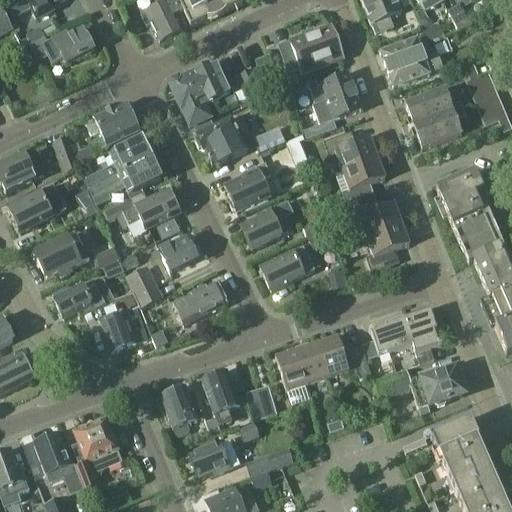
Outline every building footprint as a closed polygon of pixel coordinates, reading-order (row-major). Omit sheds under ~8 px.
[(26,13),(16,19),(25,39),(32,35),(43,30),(48,27),(42,15),(70,2),(68,0),(13,0),(14,0),(18,10),(23,7),(26,13)] [(181,18),(183,17),(184,16),(175,0),(155,0),(158,4),(160,3),(163,9),(141,19),(146,29),(150,28),(159,46),(183,35),(176,20),(181,18)] [(175,0),(184,16),(183,17),(190,31),(207,23),(206,19),(208,17),(221,11),(224,11),(226,15),(243,7),(239,0),(175,0)] [(374,38),(386,34),(382,23),(400,16),(393,0),(359,0),(369,28),(370,28),(374,38)] [(434,10),(445,3),(442,0),(414,0),(422,12),(432,6),(434,10)] [(458,35),(471,29),(460,10),(447,17),(458,35)] [(0,39),(12,33),(1,11),(0,11),(0,39)] [(442,37),(437,25),(424,31),(428,42),(442,37)] [(342,62),(330,29),(313,35),(312,32),(301,36),(302,39),(289,44),(290,49),(285,51),(289,61),(294,59),(300,77),(342,62)] [(29,49),(38,65),(47,60),(51,69),(63,63),(65,68),(93,54),(85,40),(84,40),(80,33),(66,40),(64,37),(52,43),(48,46),(45,41),(29,49)] [(392,92),(429,78),(429,77),(442,72),(437,59),(424,63),(416,42),(379,56),(392,92)] [(269,58),(254,64),(258,71),(272,65),(269,58)] [(469,84),(478,79),(474,69),(465,72),(469,84)] [(226,71),(219,74),(217,70),(210,73),(209,72),(208,72),(204,70),(196,74),(195,79),(208,108),(237,95),(231,83),(226,71)] [(231,83),(237,95),(245,91),(246,92),(258,86),(252,74),(231,83)] [(283,91),(298,86),(295,76),(279,81),(283,91)] [(470,97),(492,87),(488,76),(478,79),(469,84),(465,85),(470,97)] [(208,108),(195,79),(195,78),(182,84),(178,83),(171,86),(169,90),(181,115),(189,132),(210,122),(204,110),(208,108)] [(312,109),(313,112),(354,97),(348,79),(321,88),(321,89),(309,93),(315,108),(312,109)] [(474,108),(497,99),(492,87),(470,97),(474,108)] [(421,154),(461,140),(455,124),(465,120),(460,106),(450,109),(444,93),(404,108),(410,124),(415,122),(417,127),(407,131),(409,136),(419,132),(421,137),(416,139),(421,154)] [(361,115),(354,97),(313,112),(319,129),(333,124),(361,115)] [(497,99),(474,108),(479,119),(502,110),(497,99)] [(101,153),(138,136),(125,107),(93,123),(93,124),(85,127),(90,138),(99,135),(102,141),(97,143),(101,153)] [(484,131),(498,125),(507,121),(502,110),(479,119),(484,131)] [(511,132),(507,121),(498,125),(503,137),(511,132)] [(231,122),(196,138),(205,155),(205,154),(213,170),(247,154),(231,122)] [(336,132),(333,124),(319,129),(322,137),(336,132)] [(341,175),(377,163),(369,142),(349,149),(345,137),(323,145),(328,161),(335,158),(341,175)] [(303,138),(285,145),(301,182),(314,177),(300,145),(305,142),(303,138)] [(65,142),(49,150),(60,180),(76,174),(65,142)] [(105,184),(150,163),(141,142),(108,158),(116,174),(112,175),(110,171),(102,176),(83,184),(87,193),(105,184)] [(80,153),(74,155),(78,168),(95,162),(90,149),(80,153)] [(34,183),(43,179),(32,156),(23,160),(20,161),(19,158),(7,163),(9,166),(0,170),(0,190),(1,190),(5,198),(35,184),(34,183)] [(119,182),(123,190),(127,198),(160,183),(150,163),(105,184),(109,192),(118,188),(116,183),(119,182)] [(335,178),(341,196),(347,211),(369,203),(364,191),(385,184),(377,163),(341,175),(342,176),(335,178)] [(243,181),(223,189),(236,217),(270,201),(261,183),(270,179),(265,167),(255,172),(255,171),(241,177),(243,181)] [(488,205),(487,204),(474,174),(435,192),(440,203),(448,221),(468,268),(473,266),(482,285),(482,287),(484,291),(489,304),(491,303),(511,294),(511,283),(480,209),(486,206),(488,205)] [(52,220),(65,214),(52,189),(39,196),(39,195),(6,211),(20,238),(52,221),(52,220)] [(144,235),(178,219),(166,194),(146,204),(143,196),(129,202),(130,203),(118,209),(116,205),(99,213),(106,227),(113,224),(112,222),(122,218),(128,230),(139,225),(144,235)] [(87,195),(74,200),(85,222),(97,217),(87,195)] [(347,211),(353,227),(359,244),(366,242),(401,229),(393,208),(373,215),(369,203),(347,211)] [(290,234),(283,220),(292,216),(287,205),(268,214),(256,220),(257,223),(240,231),(251,254),(280,239),(290,234)] [(309,244),(332,234),(327,222),(303,232),(309,244)] [(401,229),(366,242),(372,259),(365,262),(371,277),(393,269),(389,257),(409,250),(401,229)] [(332,234),(309,244),(315,258),(338,249),(332,234)] [(117,263),(112,252),(106,237),(95,242),(101,257),(94,260),(99,271),(117,263)] [(68,273),(89,263),(83,251),(82,252),(75,238),(66,242),(39,255),(35,253),(33,261),(36,263),(46,283),(57,277),(60,282),(70,277),(68,273)] [(168,277),(196,263),(189,249),(188,249),(184,241),(169,248),(167,246),(156,252),(168,277)] [(291,255),(259,271),(270,295),(302,280),(302,279),(313,274),(302,251),(291,256),(291,255)] [(124,274),(137,267),(132,258),(119,264),(124,274)] [(99,273),(105,286),(123,278),(117,265),(99,273)] [(140,312),(161,302),(146,271),(125,281),(140,312)] [(98,327),(101,326),(100,325),(135,312),(131,299),(113,305),(101,283),(94,287),(106,310),(95,315),(98,327)] [(79,323),(95,315),(106,310),(94,287),(93,285),(82,290),(81,288),(52,303),(63,324),(76,317),(79,323)] [(194,325),(223,311),(212,288),(182,302),(183,303),(173,308),(183,329),(193,324),(194,325)] [(511,294),(491,303),(503,329),(495,333),(507,359),(511,356),(511,294)] [(100,325),(101,326),(112,357),(147,344),(135,312),(100,325)] [(412,349),(415,358),(415,357),(419,369),(434,364),(430,353),(438,350),(438,351),(441,350),(440,346),(438,346),(432,327),(434,326),(430,314),(404,322),(412,349)] [(0,350),(12,345),(4,330),(3,330),(0,322),(0,350)] [(412,349),(404,322),(392,326),(393,328),(373,335),(373,332),(368,334),(370,337),(373,345),(361,349),(366,363),(378,360),(412,349)] [(166,347),(161,335),(151,340),(156,352),(166,347)] [(320,348),(316,349),(327,383),(349,376),(338,342),(329,345),(323,342),(320,348)] [(307,389),(327,383),(316,349),(313,350),(307,347),(304,353),(296,356),(307,389)] [(361,351),(350,355),(359,383),(371,380),(361,351)] [(285,396),(307,389),(296,356),(293,357),(286,354),(283,360),(275,363),(285,396)] [(0,369),(0,399),(32,385),(20,360),(0,369)] [(405,375),(374,385),(380,403),(411,393),(418,414),(430,410),(464,400),(455,373),(435,380),(434,376),(419,381),(420,382),(409,385),(405,375)] [(214,420),(215,424),(217,430),(231,425),(227,415),(238,411),(235,401),(226,378),(202,387),(213,420),(214,420)] [(268,390),(256,393),(265,422),(276,419),(268,390)] [(188,401),(185,393),(160,402),(172,434),(173,434),(175,440),(179,441),(186,439),(189,435),(186,429),(202,423),(197,411),(192,412),(188,401)] [(253,425),(265,422),(256,393),(245,397),(253,425)] [(92,478),(121,466),(116,454),(117,453),(115,450),(117,446),(115,441),(111,440),(107,429),(109,425),(101,422),(100,426),(87,431),(84,429),(78,431),(78,435),(74,437),(86,466),(75,471),(85,494),(96,489),(92,478)] [(479,442),(470,422),(429,440),(438,460),(479,442)] [(221,441),(217,430),(215,424),(205,428),(211,445),(221,441)] [(327,429),(330,437),(343,432),(341,424),(327,429)] [(238,435),(242,447),(258,440),(254,429),(238,435)] [(58,438),(33,448),(45,479),(48,478),(51,487),(77,477),(73,468),(70,469),(58,438)] [(426,448),(424,442),(423,441),(402,450),(403,451),(405,457),(426,448)] [(508,511),(489,464),(479,442),(438,460),(460,511),(508,511)] [(233,443),(229,445),(218,449),(218,448),(189,460),(199,483),(212,478),(213,481),(229,475),(228,474),(239,469),(234,457),(238,455),(233,443)] [(17,472),(10,455),(0,458),(0,493),(12,489),(16,499),(28,495),(25,485),(26,484),(21,471),(17,472)] [(266,458),(244,466),(249,479),(270,471),(266,458)] [(266,477),(250,483),(255,495),(270,489),(266,477)] [(415,480),(419,491),(426,488),(421,477),(415,480)] [(205,508),(206,511),(254,511),(252,506),(241,510),(235,495),(205,508)]
